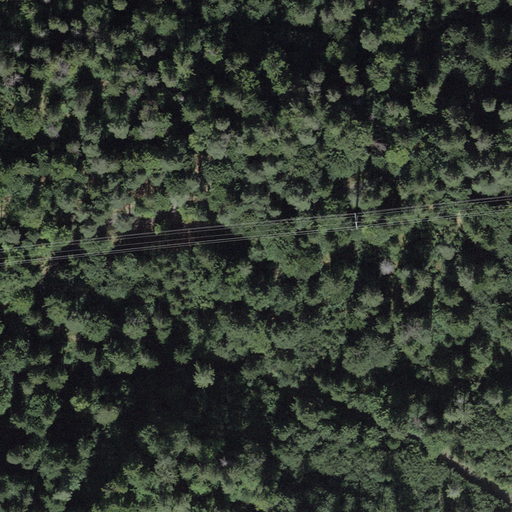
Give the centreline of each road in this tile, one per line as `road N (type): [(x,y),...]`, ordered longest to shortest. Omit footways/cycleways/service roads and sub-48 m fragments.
road 1 (track): [(511,192),(393,175),(295,204),(177,205),(104,229),(72,250),(38,292),(38,304),(59,322),(137,359),(257,373),(436,446),(511,503)]
road 2 (track): [(369,0),(408,50),(511,92)]
